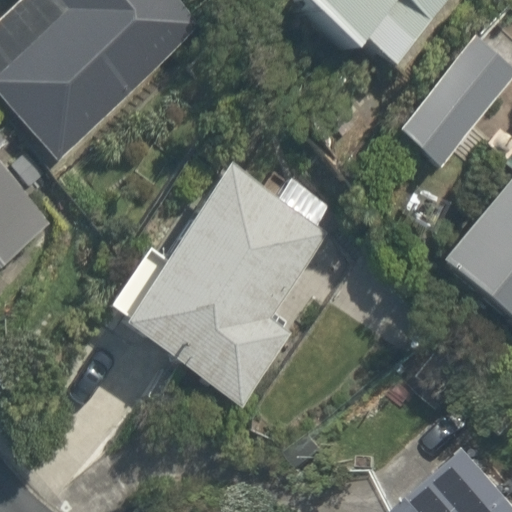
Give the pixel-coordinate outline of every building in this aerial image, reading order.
[(32,0),(38,6),(0,42),(0,124),(43,169),(170,46),(179,54),(200,33),(167,0),(32,0)] [(264,0),(315,47),(328,34),(368,71),(430,0),(264,0)] [(461,43),(378,127),(419,168),(503,85),(461,43)] [(499,338),(511,322),(511,158),(417,264),(499,338)] [(275,179),(262,201),(196,160),(139,250),(120,239),(77,306),(96,318),(92,325),(207,397),(226,409),(280,324),(261,312),(305,242),(297,237),(316,205),(275,179)] [(0,249),(30,226),(0,188),(0,249)] [(511,511),(511,498),(470,455),(411,511),(511,511)]
